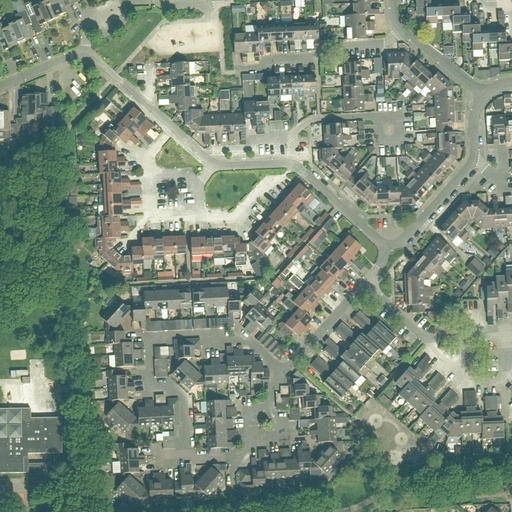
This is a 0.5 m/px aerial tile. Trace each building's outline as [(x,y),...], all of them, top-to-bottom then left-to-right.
[(46,0),(45,1),(46,2),(53,21),(54,21),(53,19),(67,13),(63,5),(69,2),(68,0),(46,0)] [(415,0),(416,16),(426,15),(426,8),(430,8),(429,4),(430,4),(429,0),(415,0)] [(436,0),(437,4),(430,4),(429,4),(430,8),(426,8),(426,15),(426,25),(436,24),(436,18),(442,17),(441,0),(436,0)] [(458,1),(457,0),(452,0),(453,3),(445,4),(444,0),(441,0),(442,17),(442,24),(452,23),(452,17),(458,16),(458,1)] [(462,33),(462,26),(468,25),(468,22),(468,12),(464,12),(463,6),(464,6),(463,0),(457,0),(458,1),(458,16),(452,17),(452,23),(452,33),(462,33)] [(26,12),(31,25),(36,35),(42,32),(40,27),(53,21),(46,2),(45,1),(45,2),(32,8),(30,3),(22,6),(24,12),(26,12)] [(352,16),(364,16),(379,15),(379,10),(370,11),(369,4),(369,3),(351,4),(352,16)] [(473,21),(468,22),(468,25),(462,26),(462,33),(462,42),(472,42),(472,35),(478,34),(478,19),(478,14),(477,4),(471,4),(472,15),(473,15),(473,21)] [(8,26),(17,46),(16,44),(30,39),(25,27),(31,25),(26,12),(24,12),(15,16),(17,22),(8,26)] [(499,50),(499,43),(505,43),(505,42),(503,12),(497,13),(498,23),(499,23),(499,30),(488,30),(489,44),(489,50),(498,50),(499,50)] [(484,13),(478,14),(478,19),(478,34),(472,35),(472,42),(473,51),(483,51),(482,44),(489,44),(488,30),(484,31),(483,24),(484,24),(484,13)] [(344,16),(345,29),(374,27),(374,23),(365,23),(364,16),(352,16),(344,16)] [(306,41),(313,41),(314,51),(318,51),(317,22),(305,23),(306,41)] [(293,24),(294,42),(301,41),(302,52),(306,51),(306,41),(305,23),(293,24)] [(282,53),(282,42),(281,24),(269,25),(270,43),(277,43),(278,53),(282,53)] [(282,42),(289,42),(290,52),(294,52),(294,42),(293,24),(281,24),(282,42)] [(257,34),(258,44),(265,43),(266,54),(270,53),(270,43),(269,25),(256,26),(257,34)] [(17,46),(8,26),(8,28),(0,31),(0,45),(3,52),(17,46)] [(345,29),(346,41),(366,40),(365,32),(374,32),(374,27),(345,29)] [(233,35),(234,55),(242,54),(242,63),(247,63),(246,54),(245,34),(233,35)] [(257,34),(245,34),(246,54),(254,54),(254,62),(259,62),(258,44),(257,34)] [(511,42),(505,42),(505,43),(499,43),(499,50),(498,50),(499,61),(509,60),(511,59),(511,42)] [(405,53),(398,54),(399,72),(403,75),(416,62),(406,53),(405,53)] [(392,72),(399,72),(398,54),(386,54),(387,73),(384,74),(384,81),(392,81),(392,72)] [(424,70),(416,62),(403,75),(409,80),(403,87),(406,90),(424,70)] [(189,76),(188,63),(161,65),(161,69),(170,69),(171,76),(171,77),(189,76)] [(342,77),(369,75),(369,71),(360,71),(360,63),(342,64),(342,77)] [(292,96),(304,95),(303,77),(303,67),(298,67),(298,78),(291,78),(292,96)] [(310,77),(303,77),(304,95),(316,95),(315,67),(310,67),(310,77)] [(267,97),(280,97),(279,79),(279,68),(274,69),(274,79),(267,79),(267,97)] [(279,79),(280,97),(292,96),(291,78),(291,68),(286,68),(286,78),(279,79)] [(433,78),(424,70),(406,90),(410,93),(416,86),(421,92),(425,87),(433,78)] [(425,87),(431,92),(425,99),(428,102),(434,96),(434,95),(446,82),(437,74),(433,78),(425,87)] [(369,75),(342,77),(343,89),(361,88),(361,87),(361,80),(369,80),(369,75)] [(189,88),(189,87),(189,76),(171,77),(171,76),(162,77),(162,81),(171,81),(171,89),(177,89),(177,88),(189,88)] [(434,96),(434,101),(452,100),(452,87),(451,87),(446,82),(434,95),(434,96)] [(195,87),(189,87),(189,88),(177,88),(177,89),(177,96),(168,96),(169,101),(195,99),(195,87)] [(343,89),(344,101),(372,99),(372,95),(363,96),(363,87),(361,87),(361,88),(343,89)] [(228,92),(219,93),(219,102),(228,102),(228,92)] [(418,102),(423,96),(419,93),(414,98),(418,102)] [(15,126),(16,135),(22,135),(22,125),(26,125),(26,117),(34,116),(34,95),(34,96),(21,97),(21,120),(15,120),(15,126)] [(34,95),(34,116),(35,116),(35,115),(43,115),(43,123),(53,123),(53,108),(47,108),(47,95),(34,95)] [(196,112),(196,111),(195,99),(169,101),(169,105),(178,105),(178,113),(184,112),(196,112)] [(341,108),(344,108),(344,113),(364,112),(364,103),(372,103),(372,99),(344,101),(341,101),(341,108)] [(426,109),(426,113),(453,112),(452,100),(434,101),(435,108),(426,109)] [(243,103),(244,115),(244,121),(245,121),(252,121),(252,129),(257,129),(255,102),(243,103)] [(264,126),(261,126),(261,120),(269,120),(268,102),(255,102),(257,129),(257,136),(264,136),(264,126)] [(156,133),(155,134),(150,130),(153,127),(146,121),(146,120),(133,109),(126,117),(143,132),(146,135),(154,142),(159,136),(156,133)] [(184,112),(185,125),(190,130),(202,117),(202,111),(196,111),(196,112),(184,112)] [(16,135),(15,126),(9,126),(9,112),(0,112),(0,140),(5,140),(16,140),(16,135)] [(437,147),(455,146),(454,133),(446,134),(446,124),(454,124),(453,112),(426,113),(426,118),(435,117),(436,134),(427,135),(427,139),(436,139),(437,147)] [(220,116),(221,132),(221,134),(228,134),(229,142),(234,142),(233,133),(232,115),(220,116)] [(241,142),(246,142),(245,121),(244,121),(244,115),(232,115),(233,133),(240,133),(241,142)] [(208,116),(202,117),(190,130),(196,135),(204,135),(204,146),(209,145),(209,134),(208,116)] [(221,132),(220,116),(208,116),(209,134),(216,134),(217,143),(222,143),(221,134),(221,132)] [(492,117),(493,146),(498,145),(497,137),(505,136),(504,116),(492,117)] [(126,117),(119,125),(132,137),(132,136),(136,132),(143,138),(146,135),(143,132),(126,117)] [(132,137),(119,125),(115,130),(109,125),(101,134),(104,137),(100,141),(114,146),(119,140),(124,145),(129,140),(135,146),(139,142),(132,136),(132,137)] [(324,138),(342,137),(341,130),(350,129),(350,125),(323,126),(324,138)] [(324,150),(337,149),(337,150),(342,149),(342,142),(351,141),(351,136),(342,137),(324,138),(324,150)] [(114,146),(100,141),(100,153),(98,153),(99,164),(125,163),(125,158),(116,159),(115,152),(114,152),(114,146)] [(437,152),(450,164),(455,159),(455,146),(437,147),(437,152)] [(324,150),(319,150),(320,164),(325,169),(337,155),(337,150),(337,149),(324,150)] [(450,164),(437,152),(432,158),(425,152),(422,155),(442,173),(450,164)] [(337,155),(325,169),(334,177),(352,156),(349,153),(343,160),(337,155)] [(442,173),(422,155),(419,158),(426,164),(421,170),(434,182),(442,173)] [(334,177),(346,187),(359,199),(371,186),(366,181),(369,177),(366,174),(365,174),(361,170),(353,179),(350,177),(355,171),(349,166),(355,159),(352,156),(334,177)] [(99,175),(103,175),(117,174),(116,168),(125,167),(125,163),(99,164),(99,175)] [(434,182),(421,170),(416,176),(409,170),(406,173),(426,191),(434,182)] [(103,186),(129,184),(129,180),(120,180),(120,173),(117,174),(103,175),(103,185),(103,186)] [(426,191),(406,173),(403,176),(410,182),(405,188),(418,200),(426,191)] [(388,207),(387,180),(382,180),(383,189),(375,189),(376,207),(388,207)] [(400,206),(399,188),(392,189),(391,180),(387,180),(388,207),(400,206)] [(99,197),(121,195),(121,189),(130,189),(130,190),(141,190),(140,184),(129,184),(103,186),(103,185),(98,185),(99,197)] [(289,191),(304,205),(307,207),(314,199),(299,185),(294,190),(292,188),(289,191)] [(375,189),(371,186),(359,199),(369,208),(376,207),(375,189)] [(418,200),(405,188),(399,188),(400,206),(414,205),(418,200)] [(288,196),(284,201),(297,213),(300,215),(307,207),(304,205),(289,191),(286,194),(288,196)] [(104,207),(130,206),(130,205),(141,205),(141,199),(130,200),(130,201),(121,202),(121,195),(99,197),(99,206),(104,206),(104,207)] [(297,213),(284,201),(280,206),(277,204),(274,207),(290,221),(297,213)] [(471,221),(476,224),(487,211),(478,202),(477,202),(470,203),(471,221)] [(494,229),(506,228),(505,210),(497,210),(497,202),(492,202),(493,211),(494,229)] [(463,203),(454,213),(468,225),(471,221),(470,203),(463,203)] [(119,217),(122,217),(122,211),(131,210),(130,206),(104,207),(105,218),(119,217)] [(274,212),(269,217),(282,229),(290,221),(274,207),(271,210),(274,212)] [(481,229),(494,229),(493,211),(487,211),(476,224),(481,229)] [(468,225),(454,213),(446,222),(466,240),(469,236),(463,230),(468,225)] [(97,229),(128,227),(128,223),(119,223),(119,217),(105,218),(97,218),(97,228),(97,229)] [(260,223),(275,237),(282,229),(269,217),(265,222),(263,220),(260,223)] [(313,223),(318,227),(323,222),(320,219),(321,219),(319,217),(313,223)] [(336,224),(331,219),(322,228),(328,233),(336,224)] [(466,240),(446,222),(438,231),(451,243),(457,237),(463,243),(466,240)] [(255,233),(268,245),(275,237),(260,223),(257,226),(259,228),(255,233)] [(115,239),(120,239),(120,232),(129,232),(128,227),(97,229),(97,228),(95,228),(96,240),(115,239)] [(297,237),(303,243),(308,238),(306,235),(306,236),(302,232),(297,237)] [(341,245),(356,259),(359,255),(357,253),(361,248),(351,240),(354,237),(348,232),(346,235),(348,237),(341,245)] [(270,247),(268,245),(255,233),(252,237),(255,239),(250,244),(252,245),(250,247),(247,248),(250,255),(252,254),(258,266),(266,257),(264,254),(270,247)] [(163,239),(164,256),(175,255),(174,235),(169,235),(170,238),(163,239)] [(175,255),(186,255),(185,238),(178,238),(178,235),(174,235),(175,255)] [(224,259),(223,235),(218,235),(218,238),(212,238),(213,256),(212,256),(213,259),(224,259)] [(227,235),(223,235),(224,259),(234,258),(235,258),(234,243),(234,237),(227,238),(227,235)] [(153,260),(152,236),(148,236),(148,239),(141,240),(142,245),(143,260),(153,260)] [(164,259),(164,256),(163,239),(157,239),(157,236),(152,236),(153,260),(164,259)] [(191,257),(202,256),(201,236),(197,236),(197,239),(190,239),(191,257)] [(205,236),(201,236),(202,256),(212,256),(213,256),(212,238),(206,239),(205,236)] [(437,238),(429,247),(442,259),(447,253),(454,259),(457,256),(437,238)] [(96,240),(95,240),(95,251),(99,251),(99,256),(107,264),(117,254),(113,250),(112,244),(115,243),(115,239),(96,240)] [(235,258),(234,258),(235,266),(246,266),(245,245),(239,246),(238,243),(234,243),(235,258)] [(291,251),(294,254),(299,248),(293,243),(288,248),(292,251),(291,251)] [(137,249),(131,249),(131,254),(132,266),(143,266),(143,260),(142,245),(137,245),(137,249)] [(341,245),(333,253),(346,265),(351,260),(353,262),(351,263),(360,272),(365,267),(356,259),(341,245)] [(442,259),(429,247),(421,256),(441,274),(444,271),(439,267),(445,261),(442,259)] [(333,253),(326,261),(348,281),(351,278),(342,269),(346,265),(333,253)] [(121,257),(117,254),(107,264),(116,271),(121,271),(121,274),(133,274),(132,266),(131,254),(127,254),(127,257),(121,257)] [(421,256),(413,265),(426,277),(429,279),(434,273),(438,277),(441,274),(421,256)] [(474,258),(470,263),(480,273),(485,268),(474,258)] [(321,271),(332,280),(336,276),(345,284),(348,281),(326,261),(319,269),(321,271)] [(476,277),(480,273),(470,263),(465,268),(476,277)] [(426,277),(413,265),(404,275),(404,282),(423,281),(426,277)] [(289,271),(293,275),(294,275),(298,270),(294,266),(289,271)] [(321,271),(314,279),(329,293),(332,290),(330,288),(335,283),(332,280),(321,271)] [(304,290),(300,295),(315,309),(318,306),(316,304),(320,299),(307,287),(294,275),(293,275),(288,281),(298,290),(301,287),(304,290)] [(506,277),(495,278),(496,284),(497,305),(497,310),(502,310),(501,299),(507,299),(506,277)] [(282,284),(276,279),(271,285),(277,290),(282,284)] [(329,293),(314,279),(307,287),(320,299),(324,294),(326,296),(329,293)] [(404,282),(405,294),(432,293),(432,288),(423,289),(423,281),(404,282)] [(485,284),(486,301),(487,317),(492,316),(491,305),(497,305),(496,284),(485,284)] [(216,307),(228,307),(227,296),(227,289),(220,289),(220,286),(215,287),(216,307)] [(205,308),(216,307),(215,287),(210,287),(210,290),(204,290),(205,308)] [(179,309),(191,309),(190,288),(184,288),(185,291),(178,291),(179,309)] [(193,309),(205,308),(204,290),(197,290),(197,288),(192,288),(193,309)] [(251,311),(257,304),(257,305),(263,298),(252,288),(239,289),(239,295),(240,303),(242,303),(251,311)] [(160,310),(167,310),(166,289),(161,289),(161,292),(155,293),(156,311),(155,311),(156,314),(160,313),(160,310)] [(166,289),(167,310),(179,309),(178,291),(171,292),(171,289),(166,289)] [(156,311),(155,293),(148,293),(148,290),(143,290),(143,304),(144,304),(144,311),(155,311),(156,311)] [(319,313),(315,309),(300,295),(296,300),(288,293),(285,296),(287,299),(305,315),(306,315),(310,310),(316,316),(319,313)] [(432,293),(405,294),(406,306),(412,306),(412,314),(424,313),(424,305),(429,305),(429,297),(432,297),(432,293)] [(228,307),(228,319),(229,329),(233,329),(232,314),(240,313),(240,303),(239,295),(232,296),(232,295),(230,295),(230,296),(227,296),(228,307)] [(296,312),(292,317),(307,331),(310,328),(308,325),(312,320),(306,315),(305,315),(287,299),(282,304),(291,312),(293,309),(296,312)] [(117,301),(109,310),(122,322),(130,313),(132,313),(132,305),(125,305),(123,307),(117,301)] [(144,311),(144,304),(143,304),(141,304),(141,303),(139,304),(139,305),(132,305),(132,313),(133,323),(140,322),(141,330),(145,329),(144,311)] [(247,333),(265,312),(263,310),(264,310),(262,308),(262,309),(257,305),(257,304),(251,311),(245,318),(250,323),(244,330),(247,333)] [(367,307),(364,311),(371,318),(375,314),(367,307)] [(106,326),(106,333),(114,333),(114,331),(122,322),(109,310),(101,319),(107,324),(106,326)] [(359,311),(355,316),(388,346),(396,338),(378,323),(375,326),(371,323),(359,311)] [(262,334),(264,332),(274,320),(269,316),(270,315),(268,313),(267,314),(265,312),(247,333),(250,336),(257,328),(262,333),(262,334)] [(368,335),(365,338),(364,338),(378,350),(381,354),(388,346),(355,316),(351,320),(363,331),(364,331),(368,335)] [(307,331),(292,317),(284,325),(282,323),(278,328),(289,338),(293,333),(297,337),(301,332),(304,335),(307,331)] [(378,350),(364,338),(365,338),(361,334),(358,338),(354,335),(354,334),(342,323),(338,328),(371,358),(378,350)] [(350,347),(347,350),(364,366),(371,358),(338,328),(334,332),(346,343),(350,347)] [(256,340),(260,344),(268,336),(264,332),(262,334),(262,333),(256,340)] [(132,344),(132,340),(124,340),(124,333),(114,333),(106,333),(107,340),(106,340),(106,342),(107,342),(107,346),(114,345),(132,344)] [(273,340),(268,336),(260,344),(265,348),(273,340)] [(357,373),(364,366),(347,350),(344,354),(340,350),(328,339),(324,343),(327,346),(328,346),(357,373)] [(265,348),(269,352),(277,344),(273,340),(265,348)] [(114,345),(114,351),(113,351),(114,354),(115,354),(115,356),(143,355),(143,351),(132,351),(132,344),(114,345)] [(282,348),(277,344),(269,352),(274,357),(282,348)] [(175,348),(176,360),(184,359),(194,359),(193,351),(200,351),(200,346),(187,347),(175,348)] [(340,365),(337,369),(354,384),(361,376),(357,373),(328,346),(327,346),(324,351),(336,362),(340,365)] [(155,360),(166,360),(166,355),(160,355),(160,348),(154,348),(155,360)] [(242,350),(238,351),(239,376),(242,375),(242,376),(244,376),(244,375),(250,375),(251,375),(250,357),(242,358),(242,350)] [(219,360),(215,360),(216,385),(219,385),(219,386),(221,386),(221,385),(228,384),(228,376),(234,376),(234,377),(236,377),(236,376),(239,376),(238,351),(233,351),(234,358),(226,358),(227,366),(220,367),(219,360)] [(279,352),(274,357),(278,361),(283,356),(281,353),(279,352)] [(115,362),(115,368),(133,367),(133,360),(144,359),(143,355),(115,356),(115,359),(114,359),(114,362),(115,362)] [(398,396),(403,391),(427,365),(431,360),(426,356),(415,368),(416,369),(413,372),(409,368),(395,384),(402,391),(398,395),(398,396)] [(263,382),(263,383),(269,382),(268,370),(262,370),(262,364),(254,364),(254,357),(250,357),(251,375),(250,375),(251,382),(254,382),(254,383),(256,383),(256,382),(263,382)] [(318,357),(314,362),(347,392),(354,384),(337,369),(334,372),(330,369),(330,368),(318,357)] [(398,368),(405,361),(401,357),(394,365),(398,368)] [(172,375),(181,383),(193,370),(184,362),(184,359),(176,360),(176,367),(178,368),(172,375)] [(215,360),(210,360),(211,367),(203,368),(204,377),(204,385),(204,389),(216,388),(216,385),(215,360)] [(340,400),(347,392),(314,362),(310,366),(322,377),(326,381),(323,384),(340,400)] [(427,365),(403,391),(398,396),(406,403),(420,387),(416,383),(419,380),(420,380),(431,368),(427,365)] [(201,378),(193,370),(181,383),(190,391),(195,384),(197,386),(204,385),(204,377),(201,378)] [(420,387),(406,403),(414,409),(442,378),(438,374),(427,386),(428,387),(425,390),(420,387)] [(126,377),(120,377),(108,378),(109,378),(109,384),(108,385),(108,387),(109,387),(109,390),(134,388),(134,384),(127,384),(126,377)] [(419,419),(436,400),(432,397),(435,393),(436,394),(446,382),(442,378),(414,409),(421,416),(419,419)] [(301,380),(289,380),(289,387),(290,387),(291,399),(301,398),(311,397),(311,392),(308,392),(308,385),(301,386),(301,380)] [(110,401),(118,401),(128,401),(127,393),(134,393),(134,388),(109,390),(109,392),(108,392),(108,395),(109,395),(110,401)] [(426,426),(455,395),(450,391),(439,403),(440,404),(437,407),(433,404),(436,401),(436,400),(419,419),(426,426)] [(460,414),(462,435),(462,438),(462,437),(462,435),(472,434),(470,392),(464,393),(465,409),(466,409),(466,413),(460,414)] [(476,392),(470,392),(472,434),(482,434),(482,440),(482,434),(481,413),(475,413),(475,408),(476,408),(476,392)] [(459,399),(455,395),(426,426),(434,433),(452,413),(448,417),(444,413),(447,410),(448,411),(459,399)] [(322,408),(322,403),(319,403),(318,396),(311,397),(301,398),(301,410),(313,409),(322,408)] [(481,413),(482,434),(482,440),(493,439),(490,397),(485,398),(485,414),(487,414),(487,418),(482,418),(481,412),(481,413)] [(496,397),(490,397),(493,439),(503,439),(502,417),(496,418),(496,413),(497,413),(497,405),(501,405),(500,397),(496,397)] [(168,408),(161,408),(162,426),(168,426),(168,427),(170,426),(170,425),(173,425),(173,413),(172,400),(168,400),(168,408)] [(118,404),(118,401),(110,401),(110,409),(112,410),(106,417),(115,425),(126,411),(118,404)] [(137,409),(138,419),(138,427),(145,427),(145,428),(147,428),(147,427),(150,426),(149,401),(144,402),(145,409),(137,409)] [(155,426),(162,426),(161,408),(153,408),(153,401),(149,401),(150,426),(153,426),(153,427),(155,427),(155,426)] [(206,408),(207,414),(225,413),(224,406),(231,406),(231,401),(206,403),(206,406),(205,406),(205,408),(206,408)] [(313,409),(314,420),(335,419),(334,414),(331,414),(331,407),(322,408),(313,409)] [(30,409),(4,410),(0,409),(0,474),(24,474),(28,474),(28,480),(34,480),(34,483),(46,482),(46,476),(52,476),(52,464),(28,464),(28,458),(28,455),(32,454),(52,454),(62,454),(61,418),(42,419),(37,419),(31,419),(31,414),(30,409)] [(131,427),(138,427),(138,419),(135,419),(126,411),(115,425),(123,433),(129,426),(131,427)] [(207,423),(207,426),(232,425),(232,420),(225,421),(225,413),(207,414),(207,421),(206,421),(206,423),(207,423)] [(448,438),(456,416),(455,416),(452,413),(434,433),(440,439),(444,435),(448,438)] [(456,416),(448,438),(445,444),(457,444),(457,438),(462,438),(462,435),(460,414),(460,416),(456,416)] [(317,432),(335,431),(335,424),(336,424),(336,422),(335,422),(335,419),(314,420),(310,421),(310,425),(317,425),(317,432)] [(208,438),(226,437),(225,429),(233,429),(232,425),(207,426),(208,429),(207,429),(207,431),(208,431),(208,438)] [(310,436),(318,436),(318,444),(320,443),(336,443),(336,442),(335,436),(337,436),(336,434),(335,434),(335,431),(317,432),(310,432),(310,436)] [(209,449),(220,449),(234,448),(233,443),(226,444),(226,437),(208,438),(208,444),(207,444),(207,446),(208,446),(209,449)] [(320,443),(325,448),(320,454),(333,466),(341,457),(343,455),(342,442),(336,442),(336,443),(320,443)] [(298,472),(299,472),(301,471),(301,472),(304,472),(303,471),(310,471),(310,463),(309,453),(302,454),(301,446),(297,447),(297,454),(298,472)] [(120,460),(120,462),(145,461),(145,457),(138,457),(137,450),(131,450),(119,451),(120,457),(119,457),(119,460),(120,460)] [(297,454),(293,454),(293,461),(286,462),(287,479),(294,479),(294,480),(296,480),(296,479),(299,479),(299,472),(298,472),(297,454)] [(310,463),(310,471),(318,471),(319,469),(325,475),(333,466),(320,454),(312,463),(310,463)] [(264,481),(270,480),(271,481),(273,481),(273,480),(276,480),(274,455),(270,455),(270,462),(263,463),(264,481)] [(279,455),(274,455),(276,480),(278,480),(278,481),(281,481),(281,480),(287,479),(286,462),(279,462),(279,455)] [(145,461),(120,462),(120,465),(119,465),(119,468),(120,468),(121,474),(129,474),(139,473),(138,466),(145,466),(145,461)] [(252,471),(252,489),(259,488),(259,489),(262,489),(262,488),(265,488),(264,481),(263,463),(259,463),(259,470),(252,471)] [(211,468),(203,477),(216,489),(224,480),(218,474),(219,473),(218,465),(211,466),(211,468)] [(179,470),(180,483),(181,495),(184,494),(184,495),(186,495),(186,494),(193,494),(192,486),(192,476),(184,477),(184,469),(179,470)] [(129,474),(121,474),(121,482),(123,483),(117,490),(126,498),(137,484),(129,476),(129,474)] [(148,482),(149,492),(149,500),(156,500),(156,501),(158,501),(158,499),(161,499),(160,474),(155,475),(156,482),(148,482)] [(164,474),(160,474),(161,499),(164,499),(164,500),(166,500),(166,499),(173,499),(172,481),(164,481),(164,474)] [(208,498),(216,489),(203,477),(195,486),(192,486),(193,494),(200,494),(202,492),(208,498)] [(146,492),(137,484),(126,498),(134,506),(140,499),(142,500),(149,500),(149,492),(146,492)]
